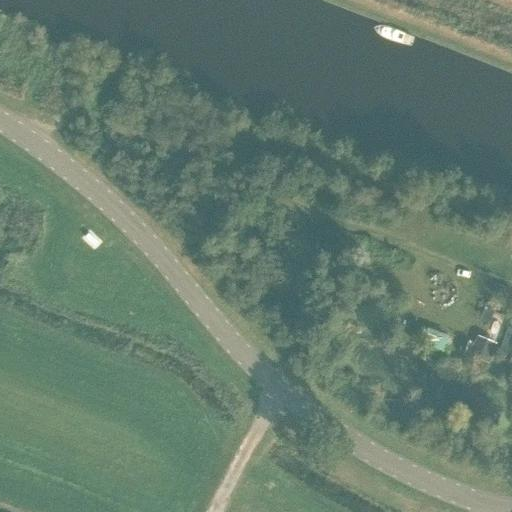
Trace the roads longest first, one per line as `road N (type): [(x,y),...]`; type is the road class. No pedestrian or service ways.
road 1 (tertiary): [(471,499),(383,462),(324,423),(249,360),(110,205),(0,117)]
road 2 (track): [(511,286),(137,139),(96,127),(12,123)]
